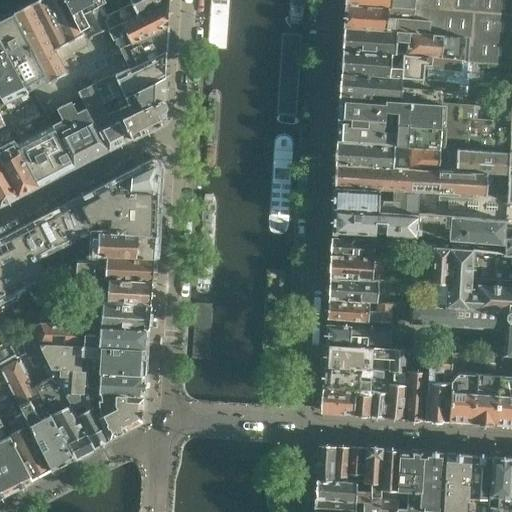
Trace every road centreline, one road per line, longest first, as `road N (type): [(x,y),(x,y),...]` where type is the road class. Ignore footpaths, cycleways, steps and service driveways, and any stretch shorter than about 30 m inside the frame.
road 1 (residential): [(307,429),(328,0)]
road 2 (residential): [(180,128),(163,426)]
road 3 (residential): [(307,429),(511,443)]
road 4 (residential): [(180,128),(0,220)]
road 5 (residential): [(163,426),(0,510)]
road 6 (residential): [(307,429),(163,426)]
road 7 (residential): [(187,0),(180,128)]
